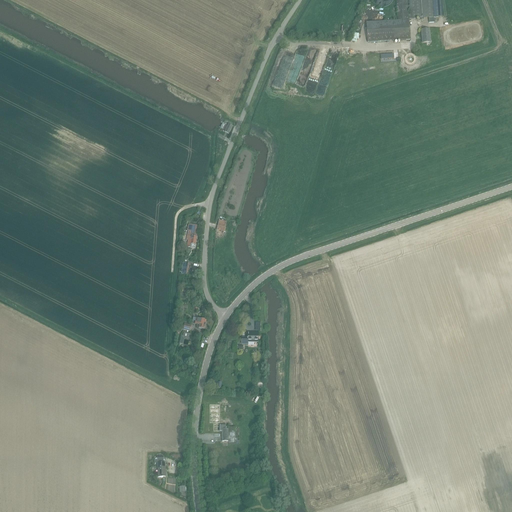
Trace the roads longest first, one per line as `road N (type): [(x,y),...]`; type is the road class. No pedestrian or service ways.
road 1 (unclassified): [(225,317),(204,278),(209,201),(263,64),(301,0)]
road 2 (secondary): [(225,317),(256,281),(294,259),(511,188)]
road 3 (secondary): [(199,511),(194,440),(225,317)]
